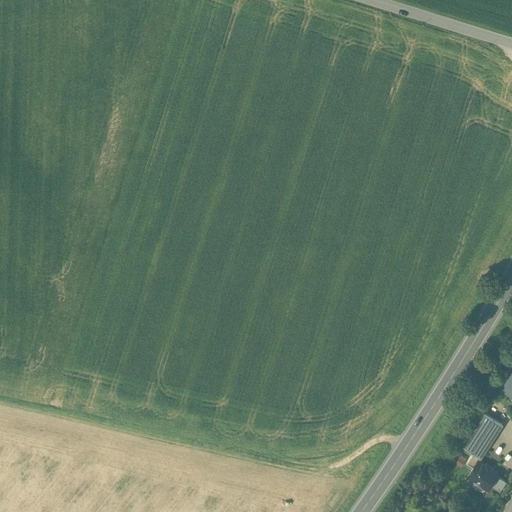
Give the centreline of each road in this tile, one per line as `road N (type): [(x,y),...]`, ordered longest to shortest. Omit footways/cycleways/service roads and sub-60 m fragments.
road 1 (primary): [(359,511),(511,278)]
road 2 (tertiary): [(366,0),(511,44)]
